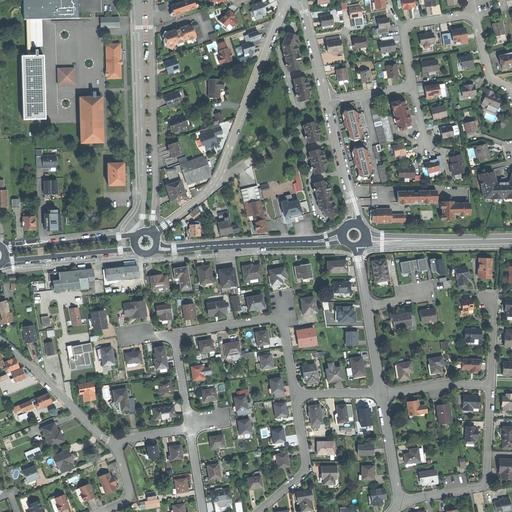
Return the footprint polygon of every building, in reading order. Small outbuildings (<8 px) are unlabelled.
[(79,0),(24,0),(25,19),(30,19),(44,19),(80,18),(79,0)] [(173,10),(175,15),(181,13),(181,11),(183,11),(184,12),(197,8),(196,6),(197,4),(195,3),(193,0),(186,0),(172,5),(173,10)] [(384,0),(374,0),(375,2),(376,9),(381,9),(384,8),(386,8),(384,0)] [(414,0),(401,0),(403,7),(403,8),(405,10),(408,9),(412,9),(412,7),(416,7),(414,0)] [(341,3),(343,11),(349,9),(347,1),(341,3)] [(257,3),(251,5),(253,11),(255,10),(257,15),(262,13),(262,12),(266,11),(263,2),(260,3),(260,2),(257,3)] [(381,10),(381,9),(376,9),(375,2),(372,3),(373,11),(381,10)] [(350,8),(351,17),(354,17),(354,18),(358,18),(363,17),(361,6),(350,8)] [(229,11),(220,21),(230,29),(233,24),(235,26),(240,21),(237,19),(235,17),(235,15),(233,14),(229,11)] [(322,22),(323,26),(334,25),(332,15),(322,17),(322,22)] [(120,18),(101,19),(101,30),(121,29),(120,18)] [(388,27),(390,27),(389,23),(389,18),(378,19),(379,29),(388,27)] [(44,47),(44,19),(30,19),(31,47),(32,47),(35,47),(44,47)] [(498,23),(493,24),(496,36),(505,34),(502,22),(498,23)] [(166,38),(167,41),(170,42),(169,46),(174,49),(176,44),(177,41),(180,43),(192,39),(192,36),(195,38),(197,37),(197,35),(196,32),(194,28),(193,25),(193,23),(164,32),(166,38)] [(447,34),(443,35),(444,45),(451,44),(451,41),(457,40),(457,42),(467,40),(466,36),(468,34),(466,33),(465,28),(452,30),(453,34),(450,35),(450,34),(447,34)] [(241,45),(244,54),(248,53),(249,54),(252,53),(254,49),(253,45),(252,42),(258,40),(259,37),(258,34),(257,31),(248,34),(250,42),(247,43),(241,45)] [(298,36),(288,32),(287,36),(286,36),(284,40),(283,45),(284,53),(285,53),(287,62),(290,71),(301,69),(300,64),(299,65),(296,47),(294,45),(298,38),(298,36)] [(427,34),(422,35),(423,44),(425,44),(425,46),(431,45),(431,43),(435,42),(434,33),(427,34)] [(507,41),(505,34),(496,36),(498,43),(507,41)] [(355,38),(356,48),(367,46),(365,37),(358,38),(355,38)] [(328,47),(329,53),(335,52),(343,51),(341,40),(327,42),(328,47)] [(394,40),(380,42),(382,53),(391,51),(395,50),(395,45),(394,40)] [(225,41),(217,44),(219,49),(219,48),(220,51),(219,51),(220,54),(220,57),(218,57),(220,64),(224,62),(224,63),(231,61),(231,59),(231,57),(230,54),(228,48),(227,48),(226,45),(225,41)] [(107,79),(121,78),(120,44),(106,44),(107,79)] [(467,56),(459,57),(460,63),(462,63),(462,67),(468,66),(468,68),(474,68),(473,61),(472,56),(470,56),(469,54),(468,54),(467,56)] [(501,64),(502,69),(509,67),(511,65),(511,64),(511,54),(508,55),(507,54),(504,55),(499,56),(500,60),(502,62),(502,63),(501,64)] [(32,56),(23,57),(24,120),(33,120),(46,120),(45,56),(35,56),(32,56)] [(168,68),(170,74),(175,72),(174,70),(180,68),(179,64),(179,63),(178,59),(166,62),(168,68)] [(435,60),(422,62),(422,67),(423,73),(428,72),(428,71),(437,70),(435,60)] [(386,66),(388,78),(393,77),(399,76),(397,64),(386,66)] [(76,68),(58,69),(58,87),(77,86),(76,68)] [(346,68),(337,70),(339,81),(344,80),(344,79),(348,78),(346,68)] [(361,72),(363,82),(368,82),(372,81),(370,70),(361,72)] [(305,77),(294,79),(296,86),(295,86),(296,90),(298,97),(299,97),(300,102),(311,99),(310,93),(309,93),(308,90),(309,89),(307,84),(305,77)] [(209,80),(209,97),(219,98),(219,88),(223,89),(223,85),(223,81),(209,80)] [(438,84),(424,87),(427,99),(434,98),(433,96),(439,95),(438,90),(439,90),(438,84)] [(462,87),(463,96),(476,94),(476,89),(475,85),(474,85),(474,84),(470,85),(470,86),(465,87),(462,87)] [(492,91),(484,87),(480,95),(485,97),(482,104),(488,107),(489,104),(491,105),(498,108),(502,97),(496,94),(496,93),(492,91)] [(167,101),(168,106),(179,102),(179,101),(183,100),(180,93),(177,94),(176,93),(165,97),(167,101)] [(102,97),(80,97),(80,111),(81,123),(81,143),(103,142),(103,124),(102,97)] [(399,101),(394,102),(395,105),(394,106),(400,130),(407,129),(406,127),(411,126),(410,122),(411,122),(411,118),(410,114),(408,115),(408,112),(409,111),(408,108),(408,104),(406,105),(405,101),(403,102),(400,102),(399,101)] [(378,107),(371,108),(380,145),(387,143),(386,139),(385,135),(384,132),(384,129),(383,125),(382,121),(381,117),(380,115),(378,107)] [(433,114),(434,119),(445,116),(443,107),(432,109),(433,114)] [(349,137),(353,140),(357,135),(360,137),(364,130),(361,128),(360,124),(361,123),(361,122),(359,121),(358,117),(360,114),(351,109),(349,111),(346,109),(343,114),(346,115),(346,118),(345,120),(349,122),(349,123),(349,124),(346,127),(350,129),(348,131),(351,132),(351,135),(349,137)] [(33,124),(81,123),(80,111),(76,111),(76,119),(46,120),(33,120),(33,124)] [(216,114),(219,123),(224,121),(221,112),(216,114)] [(170,127),(172,132),(186,128),(185,126),(187,125),(185,116),(181,117),(181,116),(168,120),(170,127)] [(316,121),(304,123),(306,128),(305,128),(307,138),(308,138),(309,143),(320,140),(319,135),(318,135),(317,130),(316,125),(317,125),(316,121)] [(465,123),(467,133),(474,131),(477,130),(475,121),(465,123)] [(204,145),(206,151),(212,149),(211,147),(219,144),(218,140),(216,139),(214,137),(213,136),(215,135),(222,133),(220,126),(211,128),(212,131),(201,134),(202,138),(200,139),(202,146),(204,145)] [(442,135),(443,138),(454,136),(452,126),(441,129),(442,135)] [(171,153),(172,157),(182,154),(178,142),(168,145),(169,149),(168,150),(169,152),(169,154),(171,153)] [(394,146),(396,155),(400,154),(406,153),(405,149),(404,144),(394,146)] [(487,144),(477,147),(481,159),(490,157),(489,152),(487,144)] [(358,175),(363,178),(366,172),(369,174),(373,168),(371,166),(370,162),(370,160),(370,159),(369,159),(368,155),(369,152),(360,146),(359,149),(355,147),(353,151),(355,153),(355,156),(354,158),(358,160),(358,161),(358,162),(356,165),(359,167),(358,168),(360,170),(360,172),(358,175)] [(320,149),(310,151),(311,159),(313,170),(314,169),(315,174),(326,171),(325,166),(324,167),(323,162),(324,161),(324,158),(323,156),(322,156),(320,149)] [(451,165),(453,174),(456,174),(462,172),(465,172),(463,167),(466,166),(463,154),(455,156),(451,157),(453,164),(451,165)] [(36,167),(57,166),(57,155),(42,155),(42,156),(36,156),(36,167)] [(183,170),(187,181),(210,173),(208,166),(207,162),(205,158),(205,157),(189,162),(181,164),(183,170)] [(431,162),(427,163),(430,173),(440,170),(437,160),(431,162)] [(123,163),(108,164),(108,185),(124,185),(124,175),(123,163)] [(168,183),(169,184),(181,180),(178,172),(183,170),(181,164),(167,169),(171,182),(168,183)] [(383,184),(390,182),(385,164),(378,166),(383,184)] [(399,168),(399,179),(415,178),(415,176),(415,167),(409,167),(399,168)] [(482,187),(485,198),(494,198),(494,196),(498,196),(498,198),(509,198),(509,196),(511,195),(511,174),(511,183),(506,183),(501,183),(497,183),(494,172),(490,173),(487,174),(486,173),(479,174),(480,180),(484,180),(484,182),(482,183),(483,186),(482,187)] [(185,191),(182,180),(181,180),(169,184),(167,185),(173,201),(186,197),(187,196),(185,191)] [(326,180),(314,182),(315,187),(317,197),(318,197),(319,202),(318,202),(320,210),(331,203),(332,203),(329,194),(328,195),(327,190),(326,185),(327,184),(326,180)] [(57,181),(44,181),(44,195),(51,194),(57,194),(57,181)] [(398,191),(398,202),(414,202),(414,200),(419,200),(419,202),(437,202),(437,191),(419,191),(419,193),(414,193),(414,191),(398,191)] [(255,202),(254,202),(257,214),(258,214),(261,213),(264,212),(261,200),(255,202)] [(287,200),(282,202),(285,216),(290,215),(291,217),(296,216),(302,215),(298,200),(293,201),(288,203),(287,200)] [(245,204),(248,216),(257,214),(254,202),(248,203),(245,204)] [(454,202),(442,202),(442,208),(443,208),(443,221),(454,221),(454,214),(458,214),(458,215),(470,215),(470,203),(454,203),(454,202)] [(190,214),(193,217),(200,211),(204,211),(202,203),(190,214)] [(333,205),(331,203),(320,210),(331,218),(338,211),(338,208),(335,206),(335,207),(333,205)] [(377,222),(377,223),(391,223),(391,215),(391,208),(383,209),(376,209),(376,211),(372,211),(372,222),(377,222)] [(60,213),(57,214),(48,214),(45,214),(46,232),(61,231),(60,213)] [(405,214),(391,215),(391,223),(405,222),(405,214)] [(23,225),(23,230),(29,230),(35,229),(34,217),(28,217),(24,217),(23,218),(23,222),(23,225)] [(268,231),(265,219),(263,220),(259,221),(256,222),(257,226),(258,229),(259,233),(263,232),(268,231)] [(196,236),(201,236),(200,221),(195,221),(196,225),(191,225),(192,236),(196,236)] [(218,224),(221,235),(225,233),(226,235),(228,234),(229,234),(229,233),(233,232),(231,221),(226,222),(218,224)] [(425,258),(400,262),(402,274),(409,273),(410,273),(410,271),(418,270),(418,271),(420,271),(427,270),(425,258)] [(386,259),(372,261),(373,267),(374,267),(375,271),(376,275),(374,275),(375,282),(389,280),(388,273),(386,273),(385,265),(387,265),(386,259)] [(434,259),(429,259),(430,265),(431,272),(436,271),(436,272),(439,274),(445,273),(443,259),(434,260),(434,259)] [(491,259),(479,259),(478,277),(489,277),(489,269),(491,269),(491,259)] [(327,263),(328,273),(348,271),(347,267),(347,261),(327,263)] [(310,264),(295,267),(296,278),(302,278),(306,277),(306,279),(312,278),(310,264)] [(242,267),(245,280),(252,279),(253,282),(258,281),(258,278),(262,278),(260,265),(252,266),(252,265),(248,266),(242,267)] [(105,270),(106,281),(138,277),(137,266),(121,268),(105,270)] [(204,267),(198,268),(200,285),(213,282),(211,266),(204,267)] [(180,268),(174,269),(174,274),(179,274),(181,289),(190,288),(187,267),(180,268)] [(466,267),(455,269),(456,279),(457,279),(458,284),(463,283),(467,283),(466,277),(468,276),(466,267)] [(219,271),(221,288),(231,286),(231,288),(236,288),(234,268),(229,269),(226,269),(226,270),(219,271)] [(270,270),(272,285),(277,285),(283,284),(282,277),(286,277),(284,268),(270,270)] [(93,269),(76,271),(77,279),(79,279),(80,282),(88,281),(94,281),(93,269)] [(53,281),(54,290),(74,287),(75,289),(80,288),(80,282),(79,279),(77,279),(76,271),(67,272),(59,273),(60,280),(53,281)] [(150,277),(152,289),(159,288),(160,290),(164,290),(164,292),(169,291),(167,276),(159,277),(159,276),(155,276),(150,277)] [(446,281),(442,282),(443,289),(451,288),(450,281),(446,281)] [(334,282),(334,292),(339,292),(339,293),(350,293),(350,288),(350,282),(334,282)] [(246,298),(248,311),(256,309),(264,308),(262,295),(246,298)] [(232,297),(234,311),(240,311),(238,296),(232,297)] [(302,308),(303,314),(316,312),(315,302),(313,303),(312,297),(301,299),(302,308)] [(471,299),(461,300),(462,310),(467,309),(468,309),(472,309),(472,304),(471,299)] [(0,302),(0,307),(2,315),(9,314),(6,301),(0,302)] [(207,305),(208,315),(214,314),(218,314),(219,316),(224,315),(223,313),(226,313),(224,301),(212,303),(212,304),(207,305)] [(124,305),(125,316),(132,315),(137,314),(137,317),(146,316),(145,313),(143,314),(141,302),(124,305)] [(183,305),(185,319),(190,319),(196,318),(194,304),(187,305),(183,305)] [(170,305),(156,306),(157,315),(160,315),(161,321),(166,320),(171,319),(170,309),(170,305)] [(354,307),(336,307),(336,313),(338,312),(338,322),(355,322),(355,316),(355,312),(354,312),(354,307)] [(75,308),(72,309),(74,321),(80,320),(78,308),(75,308)] [(419,311),(421,323),(431,321),(432,326),(437,325),(435,308),(426,310),(419,311)] [(104,311),(91,313),(94,330),(103,328),(103,324),(106,323),(105,317),(104,311)] [(11,313),(9,314),(2,315),(4,320),(4,323),(13,321),(11,313)] [(391,315),(391,319),(393,319),(395,327),(411,325),(410,315),(409,313),(403,314),(403,316),(400,317),(398,317),(398,314),(391,315)] [(41,319),(43,326),(50,325),(48,317),(41,319)] [(30,342),(36,341),(34,326),(29,327),(28,325),(22,326),(25,343),(30,342)] [(314,329),(297,332),(298,339),(299,347),(307,346),(306,343),(316,342),(314,329)] [(480,330),(465,330),(464,340),(473,341),(473,339),(480,340),(480,335),(480,330)] [(261,332),(255,333),(256,342),(257,342),(258,346),(269,344),(267,331),(261,332)] [(346,332),(346,346),(358,345),(358,339),(358,332),(346,332)] [(199,348),(200,354),(209,352),(209,351),(213,350),(212,340),(198,342),(199,348)] [(53,342),(45,343),(47,355),(54,355),(53,342)] [(231,343),(225,344),(227,355),(231,354),(231,355),(240,354),(238,342),(231,343)] [(76,344),(66,346),(71,370),(76,369),(76,366),(80,365),(85,365),(91,364),(89,352),(92,352),(91,343),(76,346),(76,344)] [(156,357),(156,358),(165,357),(164,347),(158,348),(155,348),(155,355),(156,357)] [(112,348),(97,350),(99,359),(102,358),(103,366),(114,364),(113,353),(112,348)] [(131,353),(125,354),(127,364),(141,362),(140,352),(131,353)] [(259,361),(261,370),(273,368),(272,361),(271,354),(260,356),(260,361),(259,361)] [(156,358),(154,358),(156,369),(166,367),(166,362),(165,357),(156,358)] [(350,359),(353,376),(364,374),(362,366),(363,366),(363,362),(362,357),(350,359)] [(428,359),(431,374),(436,373),(441,372),(440,366),(444,366),(442,357),(428,359)] [(8,371),(9,373),(11,372),(20,369),(18,364),(15,359),(5,363),(7,368),(8,371)] [(479,360),(462,359),(462,364),(462,369),(470,370),(474,370),(474,372),(479,372),(479,360)] [(396,363),(399,379),(404,378),(408,377),(407,370),(412,369),(411,361),(396,363)] [(502,369),(502,375),(510,375),(510,376),(511,375),(511,363),(508,363),(508,362),(503,362),(502,369)] [(193,376),(194,380),(204,379),(204,375),(203,369),(202,365),(191,367),(192,372),(192,376),(193,376)] [(315,365),(302,367),(303,372),(303,376),(305,376),(306,382),(313,381),(313,380),(317,379),(315,365)] [(328,369),(326,369),(328,383),(333,382),(333,381),(337,380),(342,379),(340,367),(333,368),(328,369)] [(15,381),(15,383),(26,378),(24,374),(22,369),(11,373),(13,377),(15,381)] [(281,378),(269,380),(271,389),(272,389),(273,393),(274,393),(283,392),(282,386),(281,378)] [(158,383),(160,397),(172,395),(171,388),(170,381),(158,383)] [(92,382),(78,385),(80,394),(83,393),(84,401),(89,400),(95,399),(93,391),(94,391),(92,382)] [(126,389),(113,391),(114,401),(114,402),(120,401),(121,410),(122,410),(125,410),(129,409),(128,399),(126,389)] [(203,397),(204,403),(213,401),(212,400),(217,399),(215,389),(202,391),(203,397)] [(48,393),(37,398),(39,403),(41,407),(52,403),(50,398),(48,393)] [(503,406),(503,410),(506,410),(506,409),(511,408),(511,394),(506,394),(506,396),(502,396),(502,401),(502,406),(503,406)] [(245,396),(233,398),(235,407),(236,407),(236,409),(237,411),(248,410),(247,404),(245,396)] [(464,396),(463,410),(469,410),(469,408),(473,408),(479,408),(479,403),(480,397),(464,396)] [(134,398),(128,399),(129,409),(129,414),(136,413),(134,398)] [(15,407),(17,412),(32,405),(30,401),(15,407)] [(122,415),(122,410),(121,410),(120,401),(114,402),(114,401),(110,404),(118,415),(122,415)] [(412,402),(407,402),(409,415),(426,412),(425,405),(418,406),(418,401),(412,402)] [(274,409),(276,418),(287,417),(286,409),(285,403),(274,405),(275,409),(274,409)] [(441,404),(436,405),(438,417),(440,417),(441,424),(452,422),(450,411),(448,411),(446,403),(441,404)] [(340,405),(337,406),(339,417),(337,417),(338,423),(348,421),(345,404),(340,405)] [(320,405),(309,407),(310,416),(311,425),(319,424),(322,424),(321,417),(320,409),(320,405)] [(153,409),(155,419),(175,416),(174,410),(173,406),(169,406),(160,407),(160,408),(153,409)] [(358,409),(361,426),(372,424),(371,420),(371,416),(369,416),(368,408),(358,409)] [(239,435),(251,433),(249,420),(238,421),(239,424),(239,426),(238,426),(239,435)] [(42,429),(50,447),(64,441),(60,431),(58,432),(56,428),(54,424),(42,429)] [(465,426),(464,441),(465,441),(473,442),(473,440),(476,440),(476,435),(477,431),(474,431),(474,427),(465,426)] [(502,448),(511,447),(511,426),(503,426),(502,437),(502,448)] [(274,444),(285,442),(284,435),(283,429),(271,430),(272,439),(273,439),(274,444)] [(210,444),(211,449),(220,448),(220,447),(224,446),(223,435),(209,437),(210,444)] [(317,455),(334,454),(334,442),(316,442),(316,449),(317,455)] [(358,445),(358,455),(373,455),(373,449),(373,443),(368,443),(368,445),(358,445)] [(40,446),(25,452),(28,459),(43,453),(40,446)] [(147,448),(148,459),(158,457),(156,446),(151,447),(147,448)] [(174,447),(169,447),(171,461),(183,459),(180,446),(174,447)] [(410,452),(403,454),(404,459),(405,464),(406,464),(415,462),(420,461),(418,448),(417,447),(409,449),(410,452)] [(53,456),(58,468),(61,467),(63,472),(73,468),(71,462),(73,462),(71,457),(68,450),(53,456)] [(276,460),(277,469),(282,468),(289,467),(287,453),(276,455),(277,460),(276,460)] [(499,466),(499,473),(501,473),(501,478),(511,478),(511,459),(500,459),(499,466)] [(219,464),(207,466),(208,471),(208,475),(209,475),(210,479),(221,477),(219,464)] [(26,480),(26,481),(35,478),(35,479),(40,477),(35,466),(22,471),(26,480)] [(336,466),(321,467),(321,471),(321,475),(323,475),(323,485),(334,485),(334,475),(336,475),(336,466)] [(362,474),(362,479),(374,479),(374,473),(374,466),(361,466),(361,474),(362,474)] [(419,472),(421,482),(427,481),(431,481),(431,483),(436,482),(435,470),(419,472)] [(106,493),(106,494),(111,492),(117,490),(115,486),(113,482),(115,481),(113,476),(111,477),(110,473),(100,477),(103,486),(106,493)] [(261,476),(247,479),(249,489),(254,488),(254,489),(258,489),(263,488),(261,476)] [(178,493),(188,492),(187,485),(186,478),(174,480),(176,489),(177,489),(178,493)] [(89,484),(81,487),(84,495),(83,495),(86,501),(89,499),(95,497),(89,484)] [(76,490),(81,503),(86,501),(83,495),(84,495),(81,487),(76,490)] [(370,491),(372,505),(378,504),(383,504),(382,497),(385,497),(384,488),(370,491)] [(212,497),(213,501),(217,501),(232,499),(230,489),(222,490),(216,491),(211,491),(212,497)] [(302,493),(296,494),(297,500),(299,500),(300,509),(305,508),(305,511),(310,511),(310,506),(311,506),(310,500),(311,500),(310,491),(305,492),(302,492),(302,493)] [(58,504),(60,511),(65,509),(70,507),(65,494),(56,498),(59,503),(58,504)] [(494,502),(495,511),(497,511),(501,510),(501,511),(510,510),(509,498),(505,499),(505,496),(498,497),(499,501),(496,502),(494,502)] [(232,503),(232,499),(217,501),(218,506),(220,506),(220,508),(226,507),(226,505),(228,505),(227,504),(232,503)] [(32,511),(31,511),(42,511),(41,509),(43,508),(40,500),(29,505),(32,511)]
